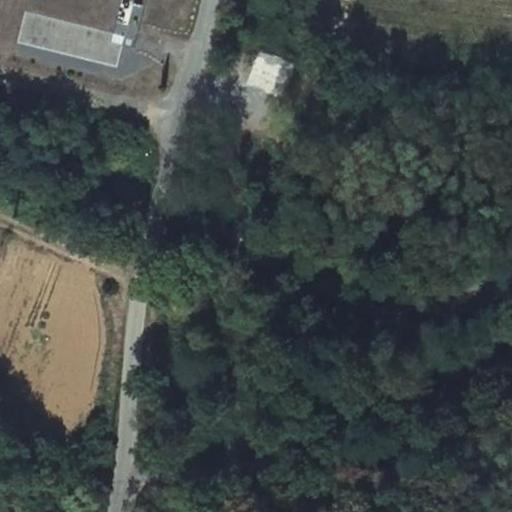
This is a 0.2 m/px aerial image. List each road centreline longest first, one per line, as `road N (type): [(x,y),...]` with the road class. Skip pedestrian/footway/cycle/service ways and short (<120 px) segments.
road 1 (unclassified): [(112,511),(145,266),(209,0)]
road 2 (track): [(119,475),(182,484),(312,453),(511,372)]
